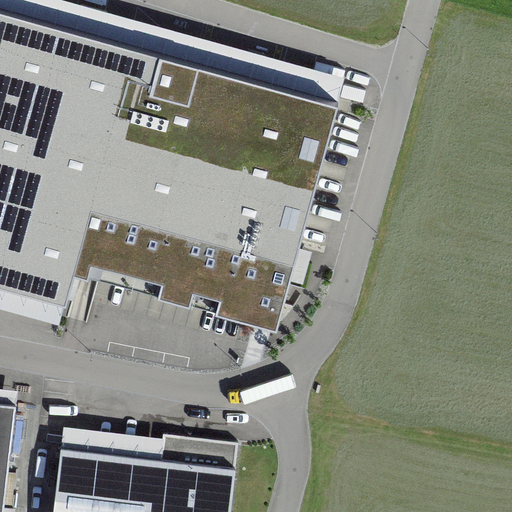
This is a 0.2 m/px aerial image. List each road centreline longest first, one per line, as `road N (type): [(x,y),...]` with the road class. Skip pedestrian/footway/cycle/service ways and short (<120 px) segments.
road 1 (residential): [(266,377),(313,342),(341,303),(424,0)]
road 2 (residential): [(0,351),(189,388),(266,377)]
road 3 (unknown): [(407,62),(199,0)]
road 4 (residential): [(266,377),(293,438),(295,471),(283,511)]
